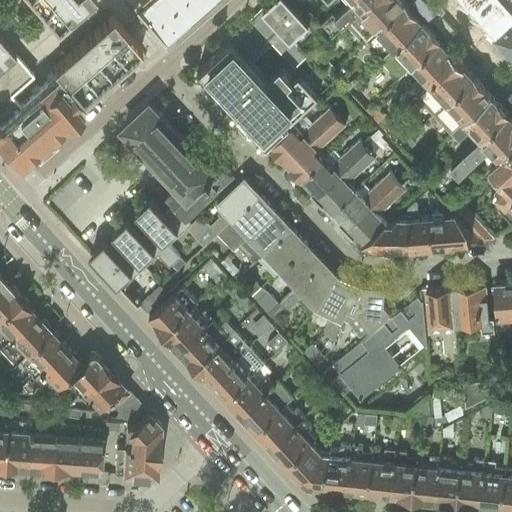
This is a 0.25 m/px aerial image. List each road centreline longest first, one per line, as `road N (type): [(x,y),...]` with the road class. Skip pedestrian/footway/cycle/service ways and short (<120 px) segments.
road 1 (unclassified): [(511,259),(379,265),(348,256),(161,65)]
road 2 (secondary): [(216,444),(5,200)]
road 3 (residential): [(0,500),(134,510),(216,444)]
road 4 (residential): [(5,200),(161,65)]
